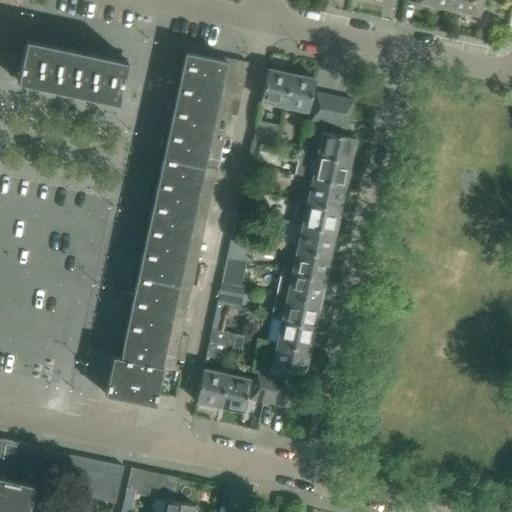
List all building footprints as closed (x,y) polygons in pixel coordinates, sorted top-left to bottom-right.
[(478,14),(481,0),(448,0),(446,7),(478,14)] [(118,102),(127,59),(26,38),(17,80),(118,102)] [(182,333),(228,113),(236,115),(247,62),(232,59),(231,63),(200,56),(200,52),(184,49),(120,356),(113,355),(105,394),(155,404),(163,366),(175,369),(177,358),(185,360),(190,335),(182,333)] [(284,106),(291,73),(267,68),(260,100),(284,106)] [(308,111),(314,78),(291,73),(284,106),(308,111)] [(322,122),(328,95),(315,92),(309,120),(322,122)] [(334,125),(340,97),(328,95),(322,122),(334,125)] [(346,128),(352,100),(340,97),(334,125),(346,128)] [(255,125),(251,142),(260,144),(261,141),(276,144),(279,132),(279,131),(255,125)] [(316,154),(316,156),(349,163),(354,137),(345,135),(346,128),(334,125),(332,132),(321,130),(316,154)] [(285,146),(288,134),(279,132),(276,144),(285,146)] [(258,156),(260,144),(251,142),(249,154),(258,156)] [(344,186),(349,163),(316,156),(316,154),(305,151),(300,174),(311,177),(310,179),(344,186)] [(251,190),(255,167),(246,165),(241,188),(251,190)] [(339,208),(344,186),(310,179),(306,201),(339,208)] [(257,191),(251,190),(241,188),(236,211),(246,213),(252,214),(257,191)] [(334,232),(339,208),(306,201),(298,200),(293,223),(301,225),(334,232)] [(241,236),(246,213),(236,211),(231,234),(241,236)] [(329,255),(334,232),(301,225),(296,248),(329,255)] [(255,239),(241,236),(231,234),(226,258),(246,262),(250,263),(255,239)] [(324,279),(329,255),(296,248),(291,272),(324,279)] [(242,284),(246,263),(246,262),(226,258),(221,281),(241,285),(242,284)] [(320,302),(324,279),(291,272),(282,270),(277,293),(320,302)] [(240,309),(245,286),(245,285),(242,284),(241,285),(221,281),(216,304),(240,309)] [(320,302),(277,293),(276,293),(271,316),(272,316),(272,317),(314,326),(320,302)] [(221,328),(223,317),(214,315),(211,326),(221,328)] [(310,349),(314,326),(272,317),(267,340),(276,342),(310,349)] [(234,345),(237,332),(221,328),(211,326),(209,340),(234,345)] [(242,347),(244,335),(244,333),(237,332),(234,345),(242,347)] [(276,342),(271,366),(280,368),(278,375),(281,376),(292,378),(294,371),(304,373),(310,349),(276,342)] [(220,405),(227,373),(203,367),(196,400),(220,405)] [(263,401),(269,373),(256,370),(254,384),(251,398),(263,401)] [(227,373),(220,405),(244,410),(247,397),(251,398),(254,384),(250,384),(251,378),(227,373)] [(275,403),(281,376),(278,375),(269,373),(263,401),(275,403)] [(275,403),(287,406),(293,378),(292,378),(281,376),(275,403)] [(0,476),(23,482),(31,446),(31,444),(0,438),(0,476)] [(35,485),(42,448),(31,446),(23,482),(34,484),(35,485)] [(46,487),(54,450),(42,448),(35,485),(46,487)] [(58,489),(66,453),(54,450),(46,487),(58,489)] [(69,492),(77,455),(66,453),(58,489),(69,492)] [(81,494),(89,458),(77,455),(69,492),(81,494)] [(93,497),(100,460),(89,458),(81,494),(93,497)] [(104,499),(112,463),(100,460),(93,497),(104,499)] [(116,502),(124,465),(112,463),(104,499),(116,502)] [(138,491),(143,469),(131,466),(126,490),(136,492),(136,490),(138,491)] [(150,494),(155,472),(143,469),(138,491),(150,494)] [(161,497),(167,475),(155,472),(150,494),(161,497)] [(173,499),(178,477),(167,475),(161,497),(165,498),(173,499)] [(0,511),(27,511),(34,484),(23,482),(0,476),(0,511)] [(126,490),(123,501),(133,503),(136,492),(126,490)] [(194,504),(173,499),(165,498),(161,511),(195,511),(196,509),(193,508),(194,504)]
